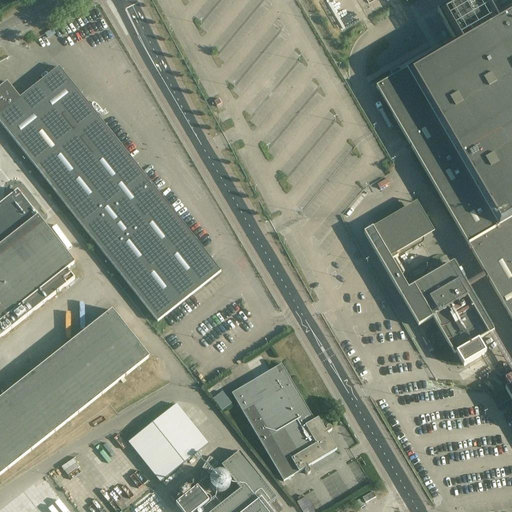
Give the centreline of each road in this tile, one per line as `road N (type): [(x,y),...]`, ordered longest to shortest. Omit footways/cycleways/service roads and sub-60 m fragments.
road 1 (tertiary): [(416,511),(122,0)]
road 2 (unknown): [(511,503),(469,508),(445,491),(286,205)]
road 3 (unknown): [(363,213),(356,226),(364,245),(431,362),(449,387),(489,401),(511,435)]
road 4 (unknown): [(414,178),(359,60),(374,40),(446,0)]
road 5 (unknown): [(414,178),(511,347)]
road 6 (unknown): [(188,384),(289,511)]
